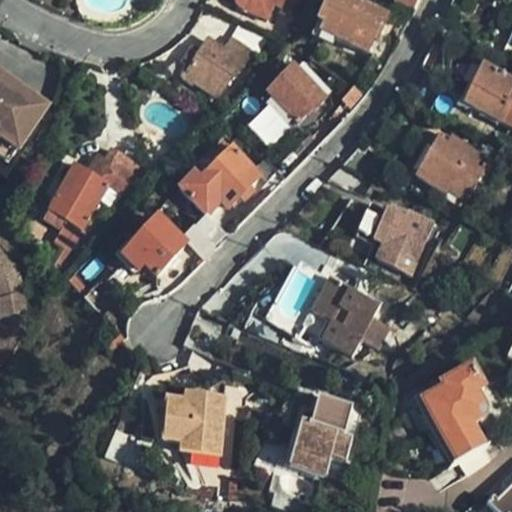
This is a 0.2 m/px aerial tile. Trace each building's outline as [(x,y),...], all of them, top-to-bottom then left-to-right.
[(287,12),(292,0),(230,0),(228,7),(265,23),(271,6),(287,12)] [(375,42),(384,20),(336,0),(327,0),(311,39),(319,42),(320,39),(364,56),(370,40),(375,42)] [(234,81),(250,53),(225,39),(219,50),(207,43),(199,55),(191,51),(185,66),(187,68),(179,81),(191,88),(194,83),(222,99),(232,80),(234,81)] [(322,100),(291,70),(265,95),(292,123),(302,114),(305,117),(322,100)] [(497,106),(506,89),(473,74),(456,110),(494,128),(503,109),(497,106)] [(0,162),(40,107),(8,83),(1,92),(0,90),(0,162)] [(466,198),(486,161),(438,136),(416,180),(444,196),(447,189),(466,198)] [(106,146),(100,158),(97,164),(89,160),(85,169),(70,162),(46,208),(64,218),(58,229),(60,230),(52,243),(61,248),(68,251),(80,228),(95,200),(104,182),(120,190),(123,192),(138,163),(106,146)] [(177,192),(205,221),(220,204),(226,209),(257,177),(229,150),(196,182),(192,178),(177,192)] [(383,166),(352,151),(338,170),(368,183),(383,166)] [(97,164),(100,158),(93,154),(89,160),(97,164)] [(338,170),(323,184),(356,198),(368,183),(338,170)] [(111,208),(120,190),(104,182),(95,200),(111,208)] [(408,279),(431,228),(406,217),(404,222),(385,214),(365,260),(408,279)] [(79,239),(87,244),(106,223),(98,217),(86,231),(79,239)] [(151,277),(183,244),(156,218),(119,255),(133,270),(138,266),(151,277)] [(205,221),(192,234),(194,235),(210,251),(223,239),(205,221)] [(68,251),(61,248),(51,264),(61,273),(78,256),(87,244),(79,239),(86,231),(80,228),(68,251)] [(199,262),(210,251),(194,235),(184,246),(199,262)] [(15,291),(18,290),(11,271),(0,260),(0,317),(17,317),(21,317),(15,291)] [(304,328),(326,278),(296,265),(271,320),(301,333),(304,328)] [(358,352),(380,302),(326,278),(304,328),(358,352)] [(0,358),(11,347),(17,317),(0,317),(0,358)] [(179,347),(184,350),(206,361),(221,331),(191,317),(179,347)] [(511,335),(500,360),(511,365),(511,335)] [(101,357),(115,341),(109,336),(94,351),(101,357)] [(205,376),(211,363),(206,361),(184,350),(176,368),(192,376),(195,371),(205,376)] [(478,410),(478,407),(471,395),(478,390),(465,369),(448,380),(450,385),(417,405),(459,478),(485,463),(464,429),(466,428),(468,427),(470,426),(471,426),(473,424),(474,423),(475,421),(476,419),(477,417),(477,415),(478,414),(478,412),(478,410)] [(218,458),(225,401),(185,396),(183,404),(164,402),(159,446),(187,449),(187,454),(218,458)] [(341,469),(347,448),(339,446),(347,411),(313,404),(307,424),(294,420),(281,475),(323,487),(328,467),(341,469)] [(511,511),(511,482),(484,511),(511,511)]
